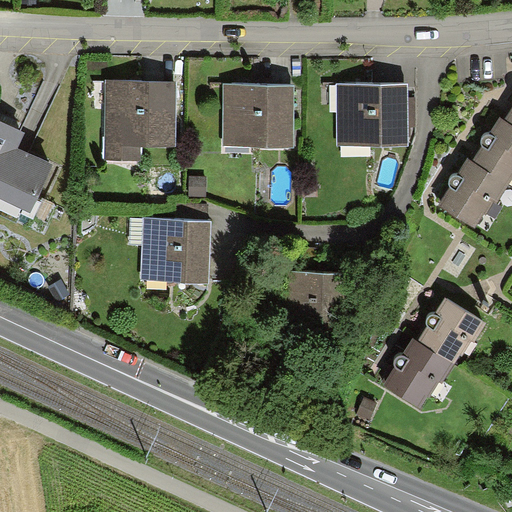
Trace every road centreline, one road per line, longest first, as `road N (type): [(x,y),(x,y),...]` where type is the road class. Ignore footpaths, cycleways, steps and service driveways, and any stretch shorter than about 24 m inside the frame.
road 1 (residential): [(0,23),(361,33),(511,23)]
road 2 (primary): [(0,314),(442,511)]
road 3 (track): [(0,407),(229,511)]
